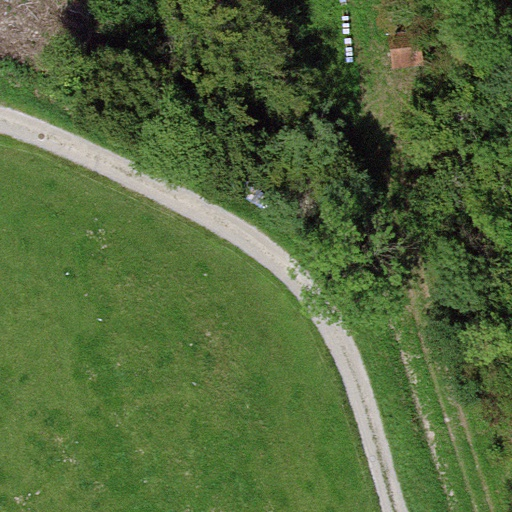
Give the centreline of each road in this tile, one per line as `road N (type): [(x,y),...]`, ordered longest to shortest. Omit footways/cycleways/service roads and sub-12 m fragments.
road 1 (track): [(394,511),(340,326),(276,254),(0,119)]
road 2 (track): [(494,511),(437,253)]
